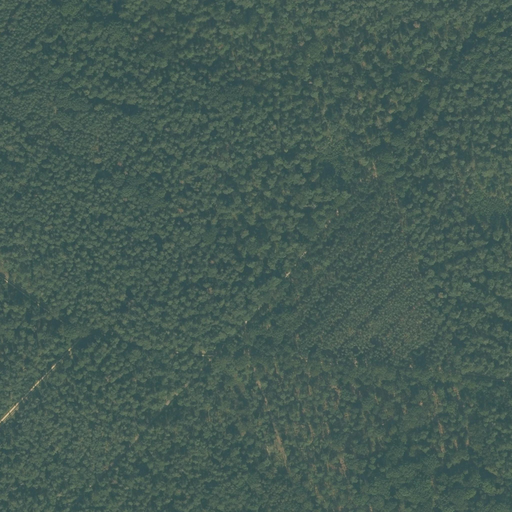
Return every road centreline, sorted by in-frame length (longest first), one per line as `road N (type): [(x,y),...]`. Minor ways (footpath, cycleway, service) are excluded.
road 1 (track): [(511,2),(218,350)]
road 2 (track): [(218,350),(511,375)]
road 3 (track): [(218,350),(67,511)]
road 4 (track): [(250,353),(304,511)]
road 5 (track): [(90,332),(0,428)]
road 6 (track): [(90,332),(218,350)]
